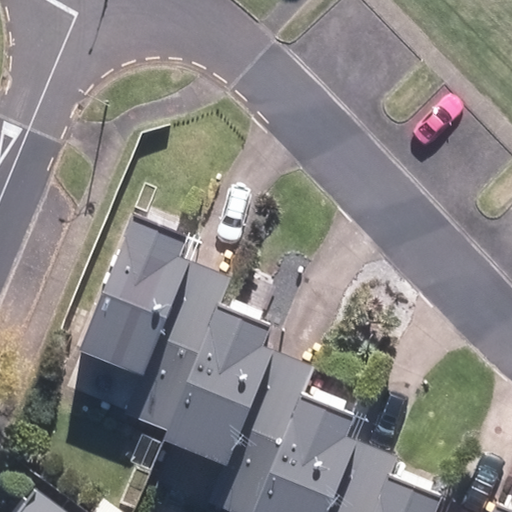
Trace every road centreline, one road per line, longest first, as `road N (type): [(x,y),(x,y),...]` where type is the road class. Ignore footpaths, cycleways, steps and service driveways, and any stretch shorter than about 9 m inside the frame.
road 1 (residential): [(156,0),(236,59),(511,338)]
road 2 (residential): [(82,0),(0,202)]
